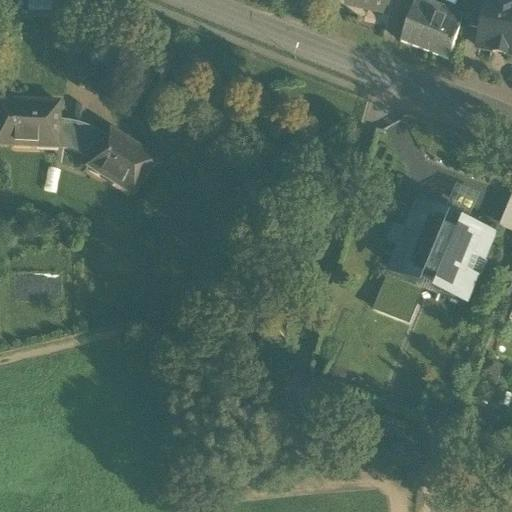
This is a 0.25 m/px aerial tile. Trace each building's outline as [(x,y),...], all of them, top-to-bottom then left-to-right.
[(361,10),(381,15),(386,12),(388,0),(347,0),(347,4),(359,6),(361,10)] [(416,0),(412,10),(436,19),(438,14),(448,18),(450,14),(416,0)] [(506,56),(511,56),(511,7),(506,7),(504,3),(490,0),(487,3),(486,8),(481,32),(477,49),(493,53),(492,55),(506,57),(506,56)] [(469,29),(481,32),(486,8),(474,6),(469,29)] [(399,44),(448,63),(461,28),(452,25),(454,20),(448,18),(438,14),(436,19),(412,10),(399,44)] [(452,25),(461,28),(462,18),(450,14),(448,18),(454,20),(452,25)] [(0,147),(19,148),(19,138),(58,140),(59,123),(59,105),(0,102),(0,147)] [(57,149),(76,153),(82,131),(59,123),(58,140),(57,149)] [(76,153),(93,161),(107,139),(82,131),(76,153)] [(112,184),(133,198),(157,161),(111,132),(107,139),(93,161),(117,177),(112,184)] [(19,148),(57,149),(58,140),(19,138),(19,148)] [(88,168),(112,184),(117,177),(93,161),(88,168)] [(443,223),(419,213),(410,235),(418,238),(412,255),(404,252),(395,274),(419,283),(422,275),(444,283),(440,292),(464,301),(473,279),(465,276),(471,260),(479,263),(488,241),(465,231),(461,241),(457,239),(459,235),(444,229),(443,233),(439,232),(443,223)] [(246,283),(255,308),(285,298),(277,272),(246,283)] [(419,283),(395,274),(380,311),(417,326),(432,289),(419,283)] [(430,429),(452,438),(458,425),(435,416),(430,429)]
